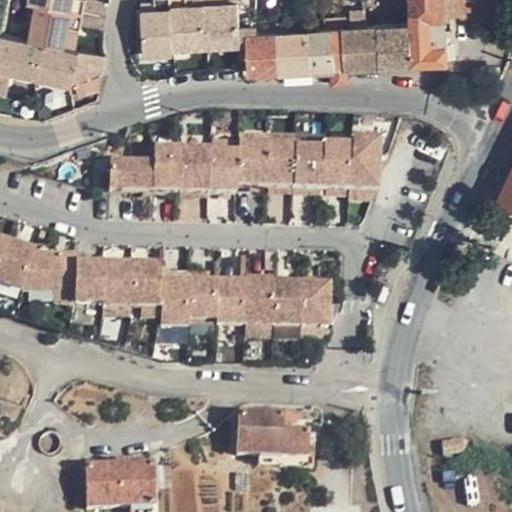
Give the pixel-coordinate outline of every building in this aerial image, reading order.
[(30,0),(30,3),(37,4),(30,39),(69,47),(73,26),(80,28),(81,28),(84,13),(86,0),(30,0)] [(189,4),(188,0),(171,0),(174,47),(208,45),(206,2),(189,4)] [(222,0),(205,0),(206,2),(208,45),(242,43),(242,34),(241,25),(240,0),(222,1),(222,0)] [(499,18),(498,0),(412,0),(412,3),(413,10),(446,8),(446,13),(461,11),(461,16),(499,18)] [(368,25),(365,8),(351,10),(352,26),(368,25)] [(448,59),(446,13),(446,8),(413,10),(413,22),(429,20),(431,59),(448,59)] [(295,19),(277,20),(278,30),(296,29),(295,19)] [(412,60),(431,59),(429,20),(413,22),(412,22),(412,60)] [(380,63),(391,62),(412,60),(412,22),(377,24),(380,63)] [(347,65),(380,63),(377,24),(368,25),(352,26),(345,26),(347,65)] [(258,32),(256,26),(241,25),(242,34),(248,34),(248,33),(258,32)] [(75,49),(80,28),(73,26),(69,47),(75,49)] [(334,81),(349,79),(347,65),(345,26),(330,27),(334,67),(334,71),(334,81)] [(314,68),(333,67),(334,67),(330,27),(312,28),(314,68)] [(280,69),(314,68),(312,28),(296,29),(278,30),(280,69)] [(250,72),(280,69),(278,30),(258,32),(248,33),(248,34),(250,72)] [(74,83),(74,81),(78,61),(93,64),(96,53),(75,49),(69,47),(30,39),(3,34),(0,45),(0,68),(12,70),(74,83)] [(74,81),(105,70),(106,55),(96,53),(93,64),(78,61),(74,81)] [(334,81),(334,71),(334,67),(333,67),(314,68),(316,82),(334,81)] [(0,93),(6,95),(11,76),(0,73),(0,93)] [(266,145),(266,136),(239,135),(238,143),(266,145)] [(294,138),(266,136),(266,145),(294,146),(294,138)] [(294,148),(294,146),(266,145),(238,143),(236,187),(264,188),(349,192),(375,192),(377,192),(379,141),(351,140),(351,146),(322,146),(322,150),(294,148)] [(212,154),(228,154),(229,144),(212,143),(212,154)] [(228,154),(212,154),(209,153),(209,151),(153,150),(152,165),(110,163),(109,192),(236,195),(236,187),(237,154),(228,154)] [(511,173),(500,198),(511,203),(511,173)] [(375,192),(349,192),(348,202),(371,202),(375,192)] [(0,285),(22,293),(35,252),(0,240),(0,285)] [(189,281),(166,280),(159,280),(159,267),(75,264),(74,305),(102,306),(102,309),(141,310),(158,310),(161,310),(160,328),(188,329),(188,320),(216,321),(216,325),(329,328),(329,285),(209,281),(189,281)] [(189,281),(190,273),(166,272),(166,280),(189,281)] [(209,274),(190,273),(189,281),(209,281),(209,274)] [(158,310),(141,310),(141,319),(158,320),(158,310)] [(282,434),(283,425),(284,415),(239,414),(238,455),(259,457),(281,458),(281,466),(314,467),(316,435),(289,434),(282,434)] [(463,440),(442,443),(444,455),(465,453),(464,448),(468,448),(467,441),(464,441),(463,440)] [(281,458),(259,457),(259,466),(281,466),(281,458)] [(123,466),(115,467),(87,467),(88,509),(131,508),(151,508),(154,507),(154,466),(123,466)]
